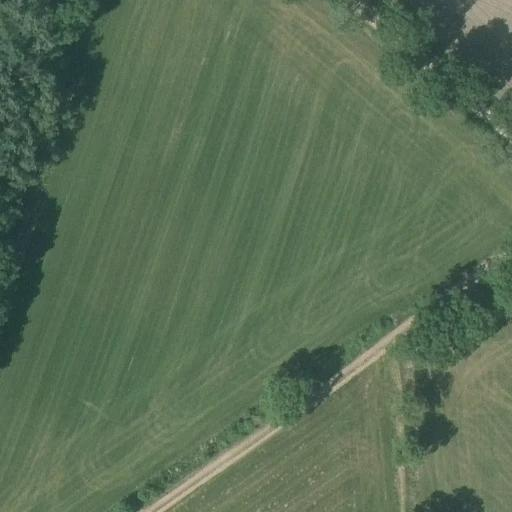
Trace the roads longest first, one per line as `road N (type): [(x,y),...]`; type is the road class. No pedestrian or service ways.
road 1 (track): [(511,255),(157,511)]
road 2 (track): [(511,135),(352,0)]
